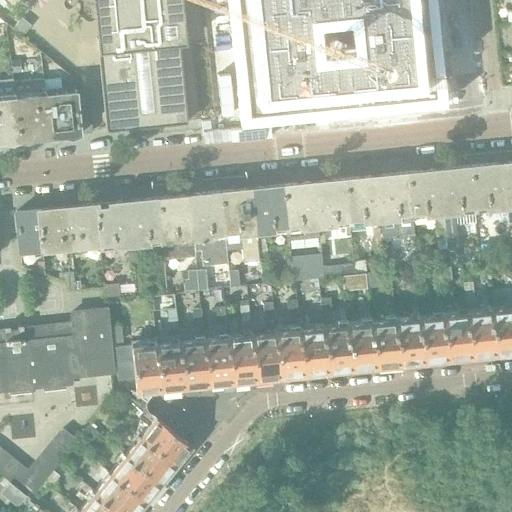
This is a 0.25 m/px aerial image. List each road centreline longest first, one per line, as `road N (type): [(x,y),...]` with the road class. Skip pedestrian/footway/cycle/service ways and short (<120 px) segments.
road 1 (residential): [(511,125),(0,175)]
road 2 (residential): [(511,379),(259,409),(167,511)]
